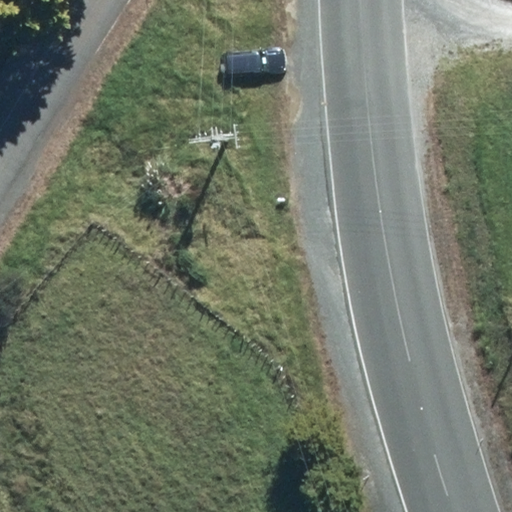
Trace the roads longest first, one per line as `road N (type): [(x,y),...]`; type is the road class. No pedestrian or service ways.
road 1 (secondary): [(365,0),(390,257),(456,511)]
road 2 (unclassified): [(0,140),(87,0)]
